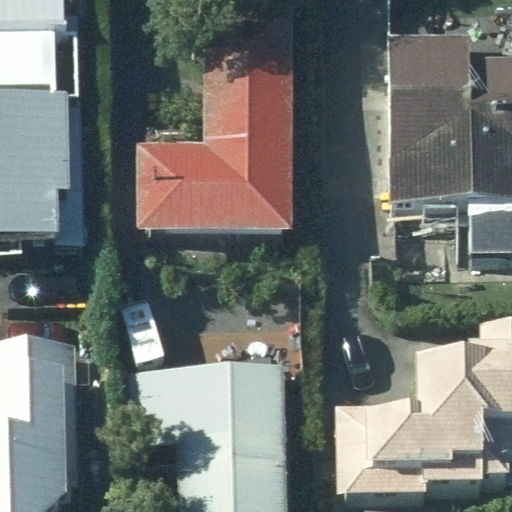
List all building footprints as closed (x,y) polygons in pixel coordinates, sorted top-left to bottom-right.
[(90,0),(0,0),(0,277),(95,276),(90,0)] [(208,159),(136,160),(137,258),(298,256),(295,14),(207,14),(208,159)] [(471,31),(389,32),(391,231),(511,229),(511,63),(471,64),(471,31)] [(511,331),(485,332),(485,361),(422,362),(423,411),(423,439),(370,441),(372,502),(506,497),(511,479),(511,331)] [(0,511),(69,511),(69,493),(90,493),(87,344),(0,345),(0,511)] [(289,511),(290,372),(132,372),(132,446),(183,446),(182,511),(289,511)]
